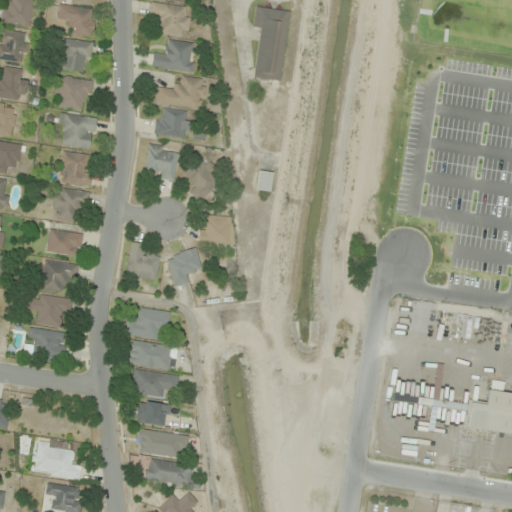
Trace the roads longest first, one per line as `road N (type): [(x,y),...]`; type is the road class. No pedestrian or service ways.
road 1 (residential): [(119,0),(126,136),(100,325),(113,511)]
road 2 (residential): [(511,497),(356,473)]
